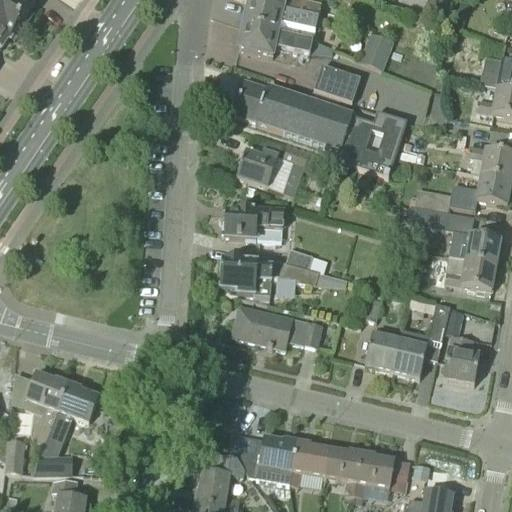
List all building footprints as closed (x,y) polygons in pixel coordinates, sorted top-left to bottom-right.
[(0,0),(0,14),(21,29),(22,28),(24,30),(32,19),(29,17),(31,15),(29,13),(36,2),(32,0),(0,0)] [(247,0),(248,0),(246,8),(248,9),(317,24),(320,10),(296,4),(296,0),(247,0)] [(453,0),(429,0),(423,23),(444,30),(453,0)] [(243,32),(277,40),(280,30),(314,38),(317,24),(248,9),(246,8),(242,32),(243,32)] [(0,54),(7,44),(10,46),(11,43),(14,45),(22,34),(19,32),(21,29),(0,14),(0,54)] [(465,21),(450,17),(446,30),(461,34),(465,21)] [(237,56),(272,62),(274,54),(308,62),(309,60),(312,48),(277,40),(243,32),(242,32),(237,56)] [(382,75),(388,60),(392,47),(369,39),(365,52),(359,66),(382,75)] [(511,70),(501,69),(504,51),(480,46),(476,64),(484,65),(480,91),(495,94),(511,96),(511,70)] [(312,48),(309,60),(325,60),(329,61),(332,55),(316,49),(312,48)] [(321,72),(312,97),(351,110),(359,85),(321,72)] [(232,120),(255,127),(254,129),(338,157),(335,167),(383,183),(386,184),(405,129),(376,118),(372,129),(351,122),(351,121),(266,93),(266,94),(243,86),(232,120)] [(511,96),(495,94),(492,110),(476,107),(474,117),(470,116),(468,128),(488,132),(491,120),(511,124),(511,96)] [(463,151),(464,142),(458,141),(456,150),(463,151)] [(262,156),(282,162),(286,150),(266,143),(262,156)] [(281,199),(292,169),(303,173),(307,160),(286,153),(282,164),(262,158),(260,163),(244,158),(236,184),(281,199)] [(511,178),(511,160),(468,153),(466,163),(482,166),(479,181),(483,182),(510,187),(511,178)] [(510,187),(483,182),(480,197),(460,194),(458,204),(506,213),(510,187)] [(247,192),(244,200),(252,202),(254,195),(247,192)] [(417,195),(413,213),(446,219),(447,219),(451,201),(417,195)] [(446,219),(413,213),(409,212),(406,229),(443,236),(446,219)] [(282,236),(283,217),(229,214),(229,219),(224,219),(223,228),(221,231),(221,238),(223,240),(222,243),(256,245),(256,234),(282,236)] [(450,263),(450,264),(495,272),(500,246),(452,238),(450,248),(458,250),(455,264),(450,263)] [(284,269),(317,278),(322,280),(326,267),(311,263),(289,255),(284,269)] [(317,278),(284,269),(257,262),(257,269),(220,266),(219,277),(220,277),(219,294),(227,295),(229,297),(255,299),(268,300),(269,286),(284,287),(284,286),(314,292),(321,294),(329,287),(333,282),(322,280),(317,278)] [(495,272),(450,264),(447,280),(444,279),(442,290),(490,298),(495,272)] [(407,286),(406,286),(396,284),(394,297),(405,299),(407,286)] [(367,304),(362,324),(374,327),(379,307),(382,297),(370,294),(367,304)] [(436,311),(428,345),(441,348),(449,314),(436,311)] [(321,332),(238,312),(231,344),(257,350),(258,349),(267,351),(266,354),(271,355),(272,353),(284,357),(286,347),(316,354),(321,332)] [(448,341),(461,344),(466,321),(453,318),(448,341)] [(364,372),(391,378),(398,348),(384,344),(385,341),(372,337),(364,372)] [(469,360),(472,346),(450,343),(448,357),(447,357),(442,385),(473,391),(478,362),(469,360)] [(412,351),(398,348),(391,378),(418,385),(426,351),(413,347),(412,351)] [(35,379),(25,405),(22,415),(33,419),(31,440),(33,447),(44,451),(52,431),(67,391),(35,379)] [(67,391),(52,431),(61,434),(65,421),(88,429),(98,403),(67,391)] [(243,476),(244,477),(248,484),(279,489),(279,490),(288,491),(295,449),(262,444),(261,454),(247,451),(243,476)] [(4,478),(20,480),(23,449),(7,447),(4,478)] [(300,479),(322,483),(327,455),(295,449),(288,491),(297,493),(300,479)] [(327,455),(322,483),(346,487),(343,500),(353,502),(360,461),(327,455)] [(244,477),(243,476),(235,465),(214,461),(211,478),(201,477),(195,510),(209,511),(237,511),(238,507),(225,505),(228,482),(242,484),(244,477)] [(365,490),(389,495),(391,486),(406,488),(409,469),(394,467),(360,461),(353,502),(363,504),(365,490)] [(71,482),(71,462),(39,462),(32,481),(71,482)] [(426,496),(442,499),(446,476),(429,474),(426,496)] [(405,490),(406,488),(391,486),(389,495),(404,497),(405,490)] [(90,511),(90,510),(88,507),(85,507),(85,505),(74,503),(76,487),(53,487),(51,500),(57,500),(55,511),(90,511)] [(424,496),(421,508),(408,505),(407,511),(449,511),(452,501),(442,499),(426,496),(424,496)]
